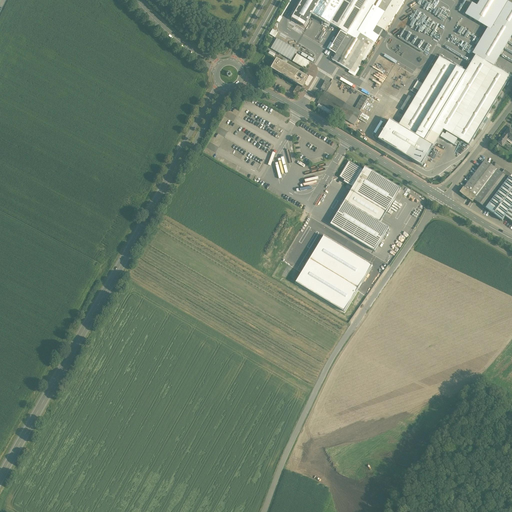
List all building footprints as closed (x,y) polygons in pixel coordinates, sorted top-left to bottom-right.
[(302,0),(292,18),(305,26),(313,13),(341,31),(329,50),(336,54),(332,60),(349,71),(353,73),(352,74),(354,75),(360,66),(359,66),(362,61),(363,62),(383,30),(385,31),(404,0),(302,0)] [(494,66),(511,35),(511,4),(504,0),(481,0),(477,6),(472,3),(465,15),(488,28),(473,54),(476,56),(494,66)] [(271,49),(291,61),(297,50),(277,38),(271,49)] [(310,62),(297,54),(292,62),(303,68),(304,67),(306,68),(310,62)] [(466,73),(440,57),(424,85),(417,95),(415,99),(406,113),(399,126),(390,121),(384,131),(381,129),(375,137),(379,139),(379,140),(422,166),(444,130),(469,146),(511,77),(494,66),(476,56),(466,73)] [(308,78),(277,59),(271,69),(298,85),(302,88),(303,89),(306,84),(309,78),(308,78)] [(359,66),(360,66),(354,75),(352,74),(353,73),(349,71),(348,73),(355,77),(361,67),(359,66)] [(325,91),(327,92),(332,84),(326,80),(321,89),(325,91)] [(418,81),(411,92),(417,95),(424,85),(422,84),(423,82),(419,80),(418,82),(418,81)] [(302,88),(298,85),(293,93),(297,96),(302,88)] [(327,92),(325,91),(317,103),(349,122),(353,116),(356,110),(355,109),(327,92)] [(355,109),(356,110),(360,112),(367,99),(362,96),(355,109)] [(400,110),(406,113),(415,99),(409,96),(400,110)] [(222,139),(241,150),(258,122),(239,110),(222,139)] [(360,112),(356,110),(353,116),(358,119),(361,113),(360,112)] [(358,119),(353,116),(349,122),(354,125),(358,119)] [(511,133),(508,130),(498,143),(499,143),(501,140),(505,142),(508,138),(511,141),(511,133)] [(445,135),(443,134),(440,137),(454,145),(458,139),(447,132),(445,135)] [(485,160),(460,193),(472,202),(474,200),(497,170),(485,160)] [(352,189),(331,225),(375,252),(389,228),(381,223),(387,213),(401,189),(387,181),(375,173),(365,168),(364,170),(349,161),(339,177),(344,180),(343,182),(353,188),(352,189)] [(497,170),(474,200),(486,209),(509,179),(502,173),(497,170)] [(511,174),(505,170),(502,173),(509,179),(511,181),(511,174)] [(511,181),(509,179),(486,209),(502,221),(505,217),(511,208),(511,181)] [(373,265),(324,236),(296,283),(344,312),(373,265)]
